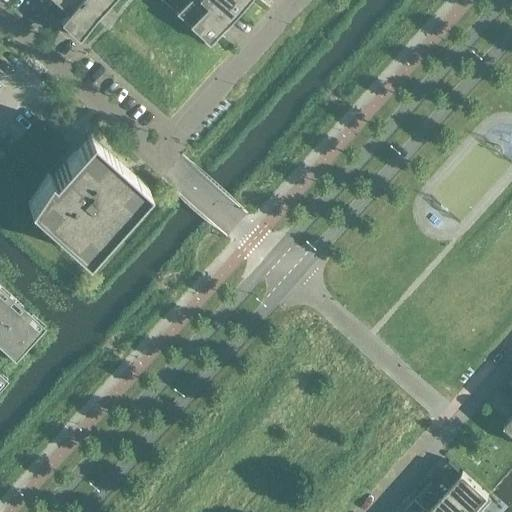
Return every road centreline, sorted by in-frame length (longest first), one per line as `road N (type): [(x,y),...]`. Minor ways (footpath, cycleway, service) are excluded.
road 1 (tertiary): [(276,253),(44,511)]
road 2 (tertiary): [(504,0),(276,253)]
road 3 (tertiary): [(82,511),(298,271)]
road 4 (tertiary): [(298,271),(511,33)]
road 5 (residential): [(159,147),(0,6)]
road 6 (residential): [(298,271),(455,414)]
road 7 (residential): [(159,147),(294,0)]
road 8 (residential): [(276,253),(159,147)]
road 9 (residential): [(373,511),(455,414)]
